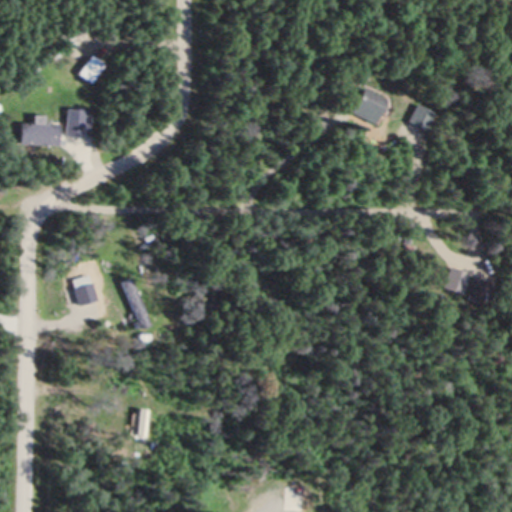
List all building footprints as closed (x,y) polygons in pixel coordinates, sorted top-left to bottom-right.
[(352,111),(380,119),(386,97),(359,89),(352,111)] [(434,113),(416,103),(407,121),(425,130),(434,113)] [(84,109),(66,109),(66,136),(84,136),(84,109)] [(58,145),(58,123),(19,123),(19,145),(58,145)] [(470,296),(486,301),(492,284),(476,279),(470,296)]
